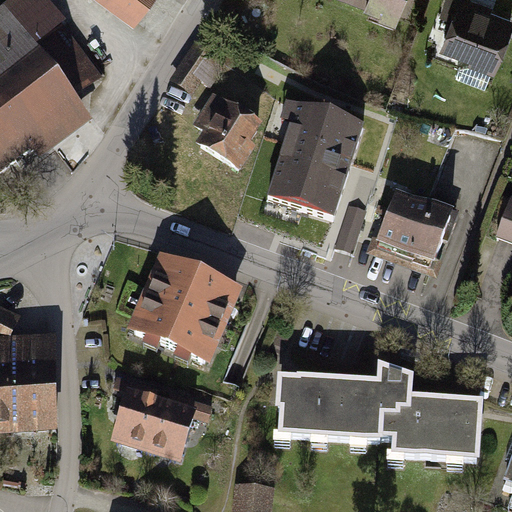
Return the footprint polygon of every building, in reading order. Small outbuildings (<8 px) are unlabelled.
[(0,186),(1,188),(89,122),(73,99),(101,79),(41,0),(12,0),(0,9),(0,186)] [(145,0),(103,0),(131,20),(145,0)] [(341,0),(369,10),(367,15),(404,28),(414,0),(341,0)] [(463,63),(491,73),(511,17),(468,1),(468,0),(444,0),(438,18),(447,21),(437,49),(464,59),(463,63)] [(197,47),(171,86),(191,99),(217,60),(197,47)] [(395,125),(281,87),(245,195),(345,227),(356,193),(371,198),(395,125)] [(265,127),(212,97),(193,130),(202,135),(195,147),(239,172),(265,127)] [(458,217),(398,195),(376,255),(435,277),(458,217)] [(511,201),(495,241),(511,248),(511,201)] [(339,247),(355,253),(366,218),(350,213),(339,247)] [(192,273),(155,258),(124,336),(140,342),(137,349),(155,356),(158,349),(170,354),(168,360),(185,367),(188,361),(208,369),(239,291),(192,273)] [(18,323),(0,313),(0,340),(9,340),(18,323)] [(0,340),(0,434),(54,435),(52,338),(9,340),(0,340)] [(272,444),(271,455),(293,456),(293,445),(309,445),(309,456),(327,456),(328,446),(348,447),(347,455),(365,456),(366,447),(393,448),(392,457),(477,460),(479,418),(479,411),(406,409),(407,386),(377,373),(376,388),(297,385),(297,387),(276,386),(274,419),(278,419),(277,444),(272,444)] [(155,395),(115,383),(111,396),(123,399),(108,447),(178,468),(192,422),(205,426),(209,412),(169,400),(167,406),(153,402),(155,395)] [(511,453),(501,481),(511,485),(511,453)] [(270,511),(273,491),(235,487),(232,511),(270,511)]
